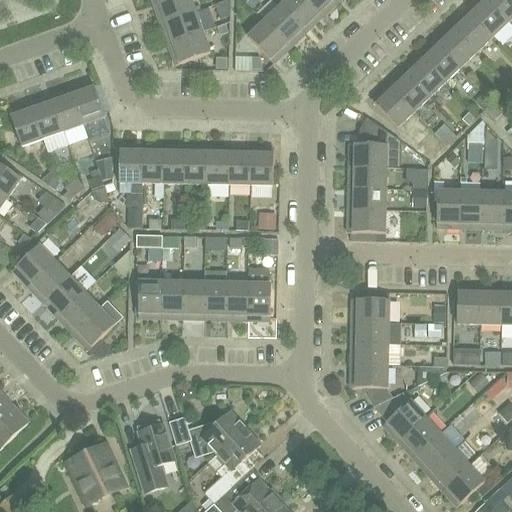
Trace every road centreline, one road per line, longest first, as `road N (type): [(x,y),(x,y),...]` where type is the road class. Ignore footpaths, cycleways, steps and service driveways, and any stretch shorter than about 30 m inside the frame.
road 1 (residential): [(302,378),(174,376),(79,405),(58,397),(0,337)]
road 2 (residential): [(309,111),(145,106),(123,89),(102,27)]
road 3 (residential): [(306,251),(511,257)]
road 4 (residential): [(403,511),(318,417),(302,378)]
road 5 (residential): [(309,111),(320,78),(402,0)]
road 6 (residential): [(306,251),(309,111)]
road 7 (residential): [(302,378),(306,251)]
